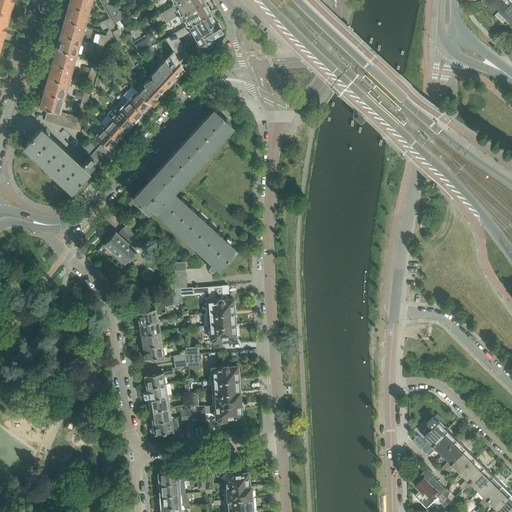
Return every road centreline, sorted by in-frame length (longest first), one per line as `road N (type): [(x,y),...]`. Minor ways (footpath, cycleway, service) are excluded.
road 1 (secondary): [(264,0),(462,191),(511,258)]
road 2 (residential): [(273,104),(267,276),(281,443)]
road 3 (secondary): [(511,184),(459,147),(296,0)]
road 4 (residential): [(50,224),(52,241),(107,299),(131,438),(141,452)]
road 5 (unclassified): [(395,311),(437,85)]
road 6 (tertiary): [(50,224),(79,217),(197,91)]
road 7 (residential): [(511,456),(444,389),(428,381),(389,384)]
road 8 (tertiary): [(0,140),(39,0)]
road 9 (residential): [(141,452),(281,443)]
road 10 (residential): [(393,511),(389,384)]
